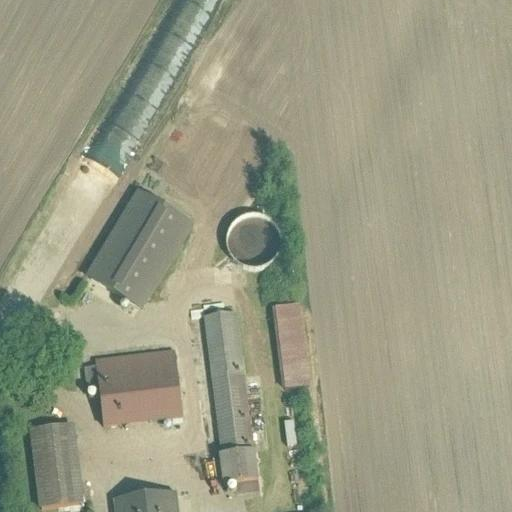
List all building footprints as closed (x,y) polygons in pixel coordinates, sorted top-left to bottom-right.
[(164,26),(89,185),(115,198),(190,38),(164,26)] [(216,78),(253,82),(255,56),(218,53),(216,78)] [(186,191),(225,112),(200,99),(161,178),(186,191)] [(130,195),(85,286),(146,315),(190,224),(130,195)] [(219,256),(265,277),(283,235),(237,215),(219,256)] [(300,307),(271,312),(284,394),(312,390),(300,307)] [(247,478),(231,325),(207,328),(224,480),(247,478)] [(175,359),(92,366),(97,428),(181,420),(175,359)] [(84,504),(74,432),(28,439),(38,510),(84,504)] [(165,511),(163,496),(107,502),(108,511),(165,511)]
